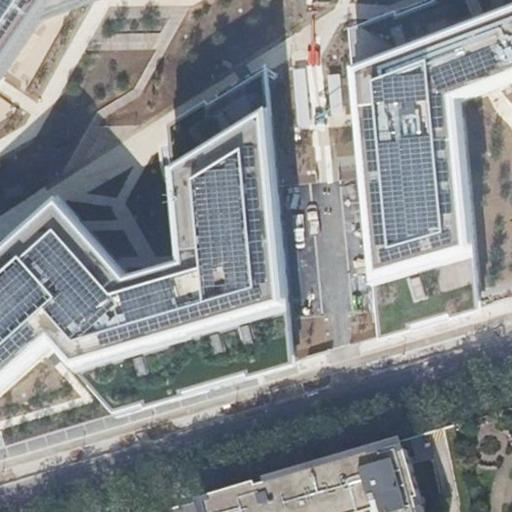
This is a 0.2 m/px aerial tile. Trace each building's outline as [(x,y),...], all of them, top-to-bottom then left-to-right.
[(0,0),(0,84),(51,18),(97,0),(0,0)] [(511,0),(441,0),(356,31),(388,343),(481,313),(454,104),(511,79),(511,0)] [(218,6),(222,32),(233,31),(229,5),(218,6)] [(66,206),(0,261),(0,401),(59,352),(119,417),(181,400),(296,368),(269,73),(172,126),(189,267),(134,283),(66,206)] [(332,75),(332,101),(357,101),(357,75),(332,75)] [(139,273),(186,262),(179,232),(132,243),(139,273)] [(402,441),(201,500),(204,511),(426,511),(408,450),(405,451),(402,441)]
